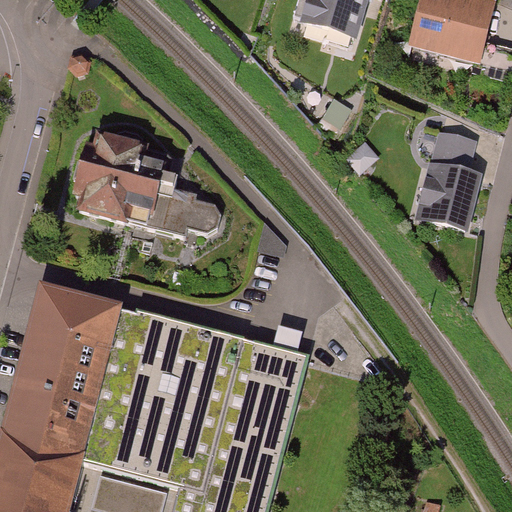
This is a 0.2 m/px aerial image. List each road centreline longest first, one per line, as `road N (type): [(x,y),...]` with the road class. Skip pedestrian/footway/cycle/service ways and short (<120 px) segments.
road 1 (residential): [(30,39),(31,104),(0,230)]
road 2 (residential): [(511,348),(498,326),(491,276),(511,159)]
